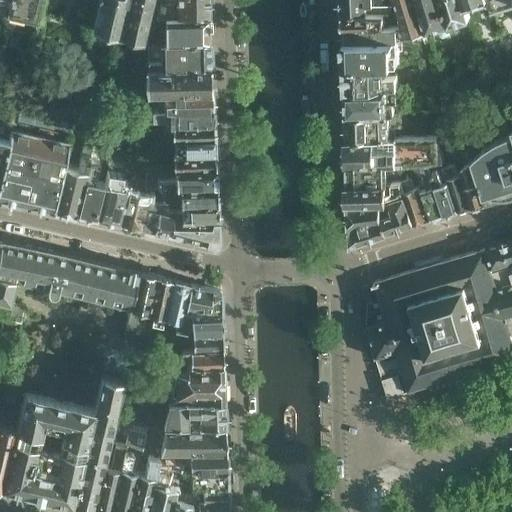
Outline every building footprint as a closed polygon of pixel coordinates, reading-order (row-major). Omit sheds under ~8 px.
[(0,0),(0,20),(4,21),(8,0),(0,0)] [(8,0),(4,21),(11,23),(14,8),(36,13),(38,0),(8,0)] [(122,32),(129,0),(99,0),(94,26),(122,32)] [(145,37),(153,0),(129,0),(122,32),(145,37)] [(209,14),(208,0),(178,0),(179,0),(161,1),(157,16),(209,14)] [(399,13),(395,0),(342,0),(344,13),(376,13),(376,1),(392,1),(392,13),(399,13)] [(427,29),(418,0),(395,0),(399,13),(403,25),(406,35),(427,29)] [(451,33),(451,31),(441,0),(418,0),(427,29),(428,30),(442,26),(445,35),(451,33)] [(469,14),(464,0),(441,0),(451,31),(456,30),(454,23),(470,18),(469,14)] [(480,0),(464,0),(469,14),(474,13),(472,3),(480,0)] [(511,4),(511,0),(489,0),(492,10),(511,4)] [(389,13),(376,13),(344,13),(344,26),(390,26),(389,13)] [(210,39),(209,14),(157,16),(152,41),(210,39)] [(406,35),(403,25),(390,26),(344,26),(345,39),(398,38),(404,38),(406,35)] [(399,63),(398,38),(345,39),(345,50),(346,50),(346,64),(383,63),(399,63)] [(210,39),(152,41),(148,41),(149,66),(211,64),(210,39)] [(383,63),(346,64),(347,89),(392,88),(397,88),(397,76),(383,77),(383,63)] [(211,90),(211,71),(211,64),(149,66),(148,66),(149,92),(165,92),(211,90)] [(141,92),(140,67),(129,67),(130,93),(141,92)] [(393,114),(392,88),(347,89),(348,115),(393,114)] [(212,105),(211,90),(165,92),(165,107),(212,105)] [(63,162),(69,138),(75,111),(16,98),(14,108),(0,169),(0,193),(53,206),(63,162)] [(511,122),(511,101),(496,106),(502,126),(511,122)] [(0,169),(14,108),(0,104),(0,169)] [(212,105),(165,107),(152,108),(152,117),(165,116),(165,113),(173,112),(173,122),(213,120),(212,105)] [(400,113),(393,114),(348,115),(349,139),(401,138),(400,113)] [(481,132),(475,114),(453,120),(458,139),(481,132)] [(214,135),(213,120),(173,122),(174,132),(164,133),(164,137),(177,136),(214,135)] [(511,192),(511,134),(511,135),(505,138),(496,144),(490,147),(484,151),(478,155),(475,157),(489,200),(511,192)] [(214,150),(214,135),(177,136),(177,152),(214,150)] [(443,161),(438,145),(436,137),(402,138),(401,138),(349,139),(348,139),(349,164),(396,163),(412,162),(427,162),(443,161)] [(215,166),(214,154),(214,150),(177,152),(178,167),(215,166)] [(75,211),(87,158),(80,156),(78,166),(63,162),(53,206),(75,211)] [(97,216),(105,183),(104,183),(92,180),(97,158),(88,156),(87,158),(75,211),(97,216)] [(489,200),(475,157),(475,156),(460,165),(462,171),(473,205),(489,200)] [(445,213),(432,175),(427,162),(412,162),(431,217),(445,213)] [(401,179),(396,163),(349,164),(350,183),(385,182),(385,174),(394,173),(394,181),(402,181),(401,179)] [(215,166),(178,167),(158,168),(159,177),(175,177),(176,186),(216,185),(215,166)] [(473,205),(462,171),(455,173),(453,166),(445,168),(449,182),(459,209),(473,205)] [(128,178),(127,177),(122,176),(123,171),(107,168),(104,183),(105,183),(97,216),(119,221),(128,178)] [(145,203),(147,194),(134,191),(139,169),(129,169),(127,177),(128,178),(119,221),(140,226),(144,210),(145,203)] [(459,209),(449,182),(444,184),(440,172),(432,175),(445,213),(459,209)] [(431,217),(420,185),(413,188),(409,176),(401,179),(402,181),(407,195),(416,222),(431,217)] [(407,195),(402,181),(350,183),(350,201),(391,200),(407,195)] [(216,185),(176,186),(162,187),(163,196),(181,195),(182,202),(216,201),(216,185)] [(416,222),(407,195),(391,200),(395,211),(383,215),(387,232),(416,222)] [(387,232),(383,215),(395,211),(391,200),(350,201),(352,243),(360,241),(361,245),(389,236),(387,232)] [(217,217),(217,206),(216,201),(182,202),(182,206),(175,207),(175,202),(145,203),(144,210),(158,213),(172,216),(176,217),(217,217)] [(154,229),(158,213),(144,210),(140,226),(154,229)] [(169,233),(172,216),(158,213),(154,229),(169,233)] [(218,241),(217,226),(217,217),(176,217),(172,216),(169,233),(215,243),(216,243),(217,243),(217,242),(218,241)] [(130,306),(139,270),(56,250),(1,238),(0,240),(0,301),(6,302),(11,304),(17,280),(130,306)] [(511,261),(511,240),(486,248),(492,267),(511,261)] [(511,360),(511,334),(492,267),(486,248),(443,260),(442,255),(416,262),(417,268),(376,281),(381,299),(388,321),(397,351),(402,367),(404,373),(409,391),(455,378),(457,385),(476,379),(474,372),(511,360)] [(511,261),(492,267),(511,334),(511,261)] [(148,311),(156,274),(139,270),(130,306),(125,331),(133,332),(138,308),(148,311)] [(161,327),(164,314),(172,278),(156,274),(148,311),(154,312),(151,324),(161,327)] [(221,310),(220,289),(219,288),(219,284),(204,281),(203,285),(172,278),(164,314),(176,317),(174,326),(186,329),(187,323),(190,311),(221,310)] [(381,299),(376,281),(363,285),(368,303),(370,302),(381,299)] [(388,321),(381,299),(370,302),(366,327),(367,327),(388,321)] [(20,321),(24,307),(11,304),(6,302),(2,317),(20,321)] [(221,329),(221,310),(190,311),(187,323),(192,323),(193,330),(194,330),(221,329)] [(397,351),(388,321),(367,327),(376,358),(383,356),(397,351)] [(222,347),(222,337),(221,329),(194,330),(194,339),(183,339),(181,349),(222,347)] [(156,347),(158,340),(142,337),(141,338),(140,344),(148,345),(156,347)] [(128,382),(132,367),(133,368),(134,361),(144,363),(148,345),(140,344),(131,341),(122,378),(123,378),(122,381),(128,382)] [(223,364),(222,353),(222,347),(181,349),(180,355),(179,358),(189,357),(190,365),(223,364)] [(176,372),(179,358),(180,355),(165,351),(159,375),(174,379),(176,372)] [(224,401),(223,372),(223,364),(190,365),(186,365),(187,371),(183,373),(176,372),(174,379),(169,403),(224,401)] [(383,379),(404,373),(402,367),(381,373),(383,379)] [(94,507),(121,388),(122,381),(123,378),(122,378),(98,373),(91,407),(25,392),(17,426),(3,486),(25,491),(49,497),(50,497),(73,502),(89,506),(94,507)] [(409,391),(404,373),(383,379),(389,397),(406,392),(409,391)] [(161,402),(165,385),(157,383),(154,400),(161,402)] [(12,405),(16,389),(5,387),(2,402),(12,405)] [(111,511),(130,427),(138,391),(121,388),(94,507),(111,511)] [(169,403),(164,426),(163,428),(165,428),(225,425),(224,409),(224,401),(169,403)] [(0,485),(3,486),(17,426),(0,422),(0,485)] [(145,511),(159,453),(165,428),(163,428),(164,426),(148,423),(147,431),(142,452),(149,454),(145,471),(138,469),(128,511),(145,511)] [(226,451),(225,436),(225,425),(165,428),(159,453),(184,452),(226,451)] [(116,511),(128,511),(138,469),(130,467),(133,455),(141,457),(142,452),(147,431),(130,427),(111,511),(116,511)] [(227,468),(226,459),(226,451),(184,452),(180,467),(190,469),(198,469),(227,468)] [(174,497),(175,489),(176,487),(162,484),(165,469),(179,472),(180,467),(184,452),(159,453),(145,511),(170,511),(174,497)] [(228,484),(227,475),(227,468),(198,469),(198,474),(202,474),(202,477),(191,477),(190,469),(180,467),(179,472),(177,482),(195,486),(202,485),(228,484)] [(228,501),(228,497),(228,484),(202,485),(203,494),(199,494),(175,489),(174,497),(192,501),(198,502),(228,501)] [(189,511),(192,501),(174,497),(170,511),(189,511)] [(228,511),(228,508),(228,501),(198,502),(192,501),(189,511),(228,511)]
